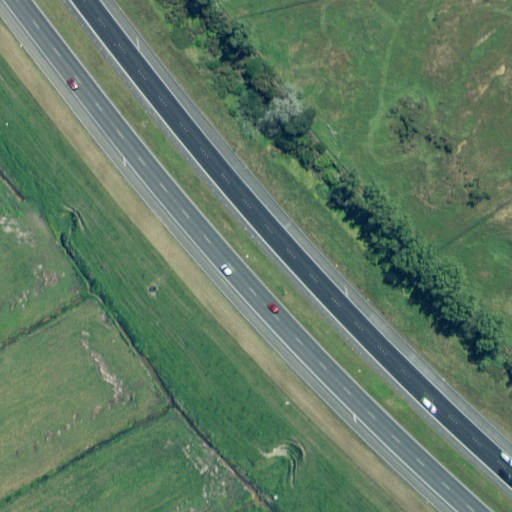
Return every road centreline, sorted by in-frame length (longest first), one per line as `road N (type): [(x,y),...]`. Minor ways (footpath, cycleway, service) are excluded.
road 1 (motorway): [(457,511),(303,354),(130,157),(12,0)]
road 2 (motorway): [(86,0),(257,216),(370,342),(511,477)]
